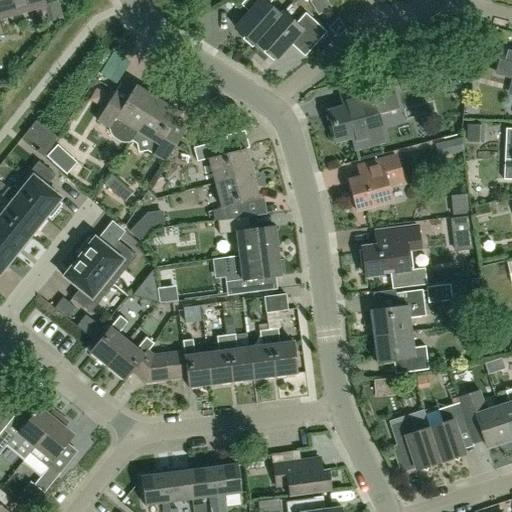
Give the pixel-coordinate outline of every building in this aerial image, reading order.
[(0,0),(0,18),(44,6),(42,0),(0,0)] [(258,42),(280,16),(268,5),(273,0),(247,0),(256,7),(237,28),(255,45),(258,42)] [(295,25),(283,13),(280,16),(258,42),(276,59),(295,38),(310,51),(327,32),(306,13),(295,25)] [(511,50),(504,48),(497,73),(511,77),(511,50)] [(426,86),(421,69),(399,75),(400,80),(393,82),(396,93),(403,91),(403,92),(426,86)] [(341,93),(345,107),(329,112),(336,141),(353,136),(356,148),(382,141),(374,114),(397,108),(389,81),(341,93)] [(116,92),(98,120),(103,123),(111,128),(112,131),(113,134),(116,137),(118,139),(122,141),(125,142),(128,142),(131,142),(158,101),(136,87),(132,93),(120,85),(116,92)] [(224,123),(217,99),(205,103),(213,127),(224,123)] [(158,101),(131,142),(132,142),(137,145),(138,154),(147,152),(153,156),(165,164),(183,135),(188,128),(177,121),(180,115),(158,101)] [(57,138),(36,121),(24,136),(39,149),(36,153),(43,158),(57,138)] [(485,127),(468,126),(467,143),(485,144),(485,127)] [(215,184),(252,174),(245,148),(231,152),(228,139),(194,148),(198,162),(208,159),(215,184)] [(403,183),(395,156),(358,166),(361,178),(349,181),(358,212),(391,203),(387,187),(403,183)] [(47,215),(50,218),(61,205),(58,202),(60,199),(46,187),(55,176),(38,162),(13,192),(13,193),(45,218),(47,215)] [(258,198),(252,174),(215,184),(222,207),(212,210),(215,220),(218,219),(245,216),(248,216),(245,201),(258,198)] [(130,203),(137,194),(114,176),(107,185),(130,203)] [(13,193),(13,192),(8,188),(1,197),(10,204),(2,214),(30,237),(45,218),(13,193)] [(2,214),(0,216),(0,243),(15,256),(30,237),(2,214)] [(245,216),(218,219),(219,233),(236,231),(239,257),(277,252),(274,226),(247,229),(245,216)] [(473,234),(473,219),(457,219),(457,234),(473,234)] [(456,233),(453,220),(441,223),(443,236),(456,233)] [(366,275),(392,272),(394,288),(425,284),(423,268),(409,270),(406,250),(420,248),(417,225),(376,230),(378,244),(362,246),(366,275)] [(88,239),(78,252),(81,255),(79,258),(113,285),(136,256),(117,241),(110,251),(94,238),(91,242),(88,239)] [(0,274),(15,256),(0,243),(0,274)] [(280,275),(279,274),(283,273),(282,259),(278,260),(277,252),(239,257),(229,258),(230,273),(225,274),(227,295),(254,292),(253,279),(280,275)] [(79,258),(63,277),(79,290),(71,299),(90,314),(113,285),(79,258)] [(450,286),(426,288),(428,304),(452,302),(450,286)] [(370,311),(374,336),(412,331),(410,318),(427,316),(422,289),(395,293),(397,308),(370,311)] [(267,313),(288,310),(286,295),(264,297),(267,313)] [(90,352),(108,366),(128,342),(118,334),(128,322),(120,316),(90,352)] [(268,330),(274,377),(297,374),(292,342),(279,343),(277,329),(268,330)] [(249,347),(253,380),(274,377),(268,330),(260,331),(261,345),(249,347)] [(412,331),(374,336),(376,348),(373,348),(375,360),(377,360),(378,362),(403,358),(405,372),(430,369),(426,346),(414,347),(412,331)] [(225,335),(231,383),(253,380),(249,347),(236,349),(234,334),(225,335)] [(218,351),(206,353),(210,385),(231,383),(225,335),(217,337),(218,351)] [(128,342),(108,366),(124,380),(131,371),(147,351),(153,343),(146,338),(137,349),(128,342)] [(184,351),(187,377),(189,388),(210,385),(206,353),(194,354),(192,340),(183,341),(184,351)] [(147,351),(131,371),(145,383),(187,377),(184,351),(152,355),(147,351)] [(397,379),(381,382),(384,394),(399,391),(397,379)] [(499,409),(509,440),(511,439),(511,390),(506,392),(510,405),(499,409)] [(473,444),(484,440),(487,447),(509,440),(499,409),(487,412),(480,392),(458,399),(459,403),(467,427),(473,444)] [(467,427),(459,403),(425,414),(441,462),(464,455),(456,430),(467,427)] [(35,447),(60,417),(53,411),(49,416),(40,409),(22,430),(12,421),(0,435),(0,454),(7,446),(25,460),(35,447)] [(441,462),(425,414),(424,410),(408,415),(409,419),(390,425),(398,449),(409,446),(417,470),(441,462)] [(60,417),(35,447),(53,462),(74,437),(64,429),(69,424),(60,417)] [(320,458),(273,465),(276,489),(287,487),(289,497),(331,491),(328,470),(322,470),(320,458)] [(237,464),(213,467),(217,495),(219,511),(226,511),(225,502),(224,494),(241,492),(237,464)] [(50,467),(34,487),(44,495),(60,475),(50,467)] [(219,511),(217,495),(213,467),(189,470),(193,498),(210,496),(211,504),(211,511),(219,511)] [(165,473),(169,501),(193,498),(189,470),(165,473)] [(162,502),(163,511),(170,511),(170,510),(169,501),(165,473),(141,476),(144,505),(162,502)] [(286,511),(342,511),(342,507),(302,511),(299,511),(298,500),(289,501),(285,502),(286,511)]
